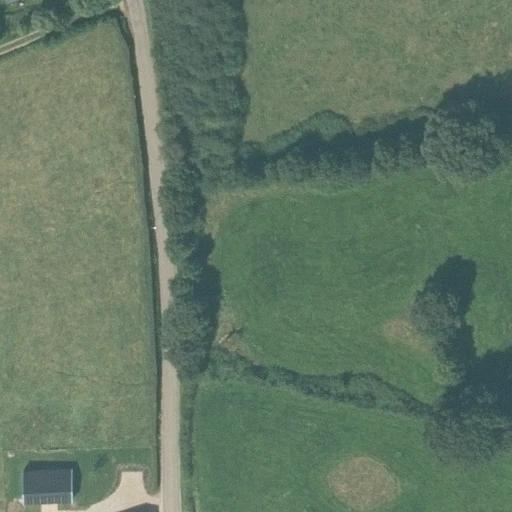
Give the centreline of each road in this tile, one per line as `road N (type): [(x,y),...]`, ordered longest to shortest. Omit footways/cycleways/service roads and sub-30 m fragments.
road 1 (unclassified): [(170,511),(167,267),(134,0)]
road 2 (track): [(123,0),(0,50)]
